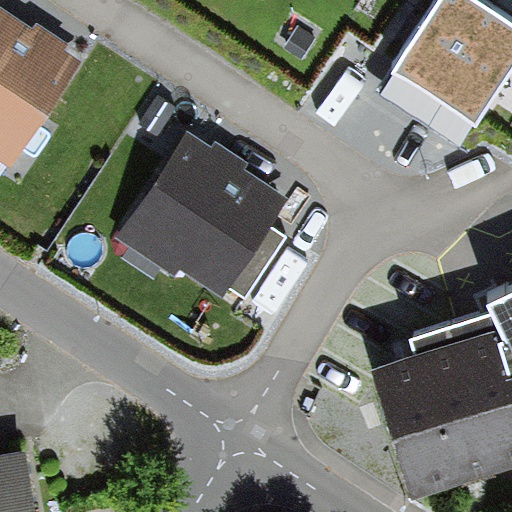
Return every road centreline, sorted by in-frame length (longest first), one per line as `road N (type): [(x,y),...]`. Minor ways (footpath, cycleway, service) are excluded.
road 1 (residential): [(92,0),(340,166),(356,199),(349,254),(241,438)]
road 2 (residential): [(241,438),(0,274)]
road 3 (residential): [(357,511),(241,438)]
